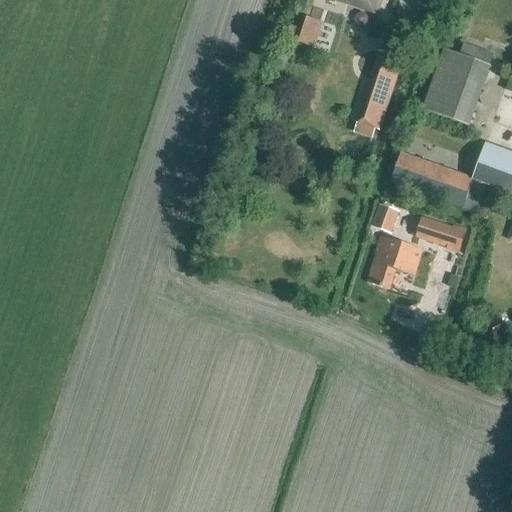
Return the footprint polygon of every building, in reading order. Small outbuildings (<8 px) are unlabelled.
[(330,0),(376,15),(381,0),(330,0)] [(284,38),(309,47),(310,43),(313,44),(319,26),(316,25),(318,21),(293,12),(284,38)] [(467,127),(489,66),(444,50),(422,110),(467,127)] [(379,133),(402,59),(378,51),(355,125),(379,133)] [(511,194),(511,159),(483,149),(472,180),(402,154),(392,182),(476,213),(486,185),(511,194)] [(391,236),(399,214),(379,207),(371,229),(391,236)] [(459,254),(466,232),(421,219),(415,240),(459,254)] [(417,279),(424,253),(382,240),(378,256),(369,287),(392,294),(398,273),(417,279)] [(447,288),(455,291),(459,279),(460,279),(463,270),(458,269),(455,277),(451,276),(447,288)] [(500,322),(490,325),(494,335),(504,332),(500,322)]
